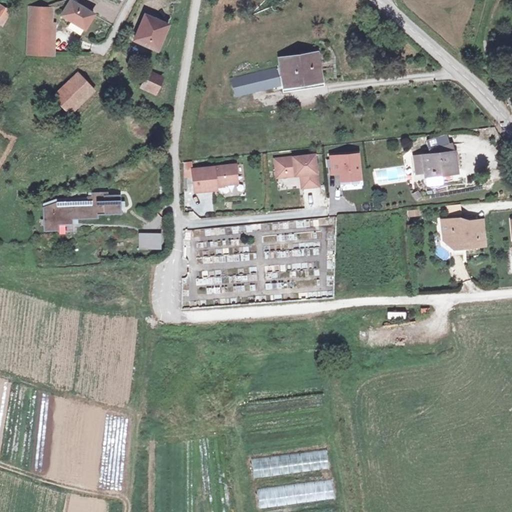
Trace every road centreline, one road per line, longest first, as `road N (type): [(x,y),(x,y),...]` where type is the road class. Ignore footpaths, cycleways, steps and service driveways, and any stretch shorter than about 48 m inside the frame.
road 1 (unclassified): [(175,318),(511,293)]
road 2 (residential): [(195,0),(178,135),(176,258),(165,300),(175,318)]
road 3 (secondary): [(504,118),(378,0)]
